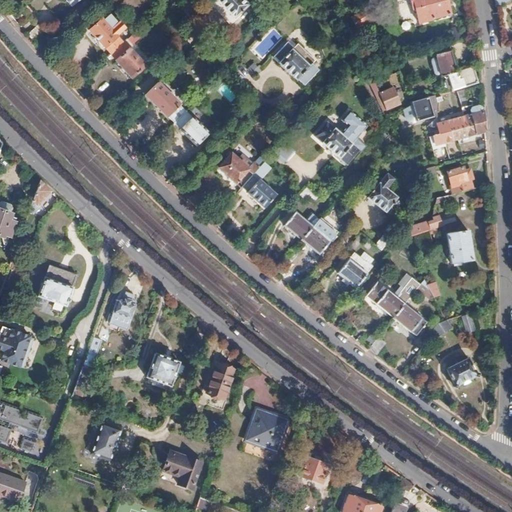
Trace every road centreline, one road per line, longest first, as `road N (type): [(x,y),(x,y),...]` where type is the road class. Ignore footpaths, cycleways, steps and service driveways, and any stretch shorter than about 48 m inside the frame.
road 1 (residential): [(0,25),(126,160),(292,309),(502,460)]
road 2 (residential): [(0,124),(196,308),(471,511)]
road 3 (residential): [(502,460),(506,267),(483,0)]
road 4 (unknown): [(9,511),(96,284)]
